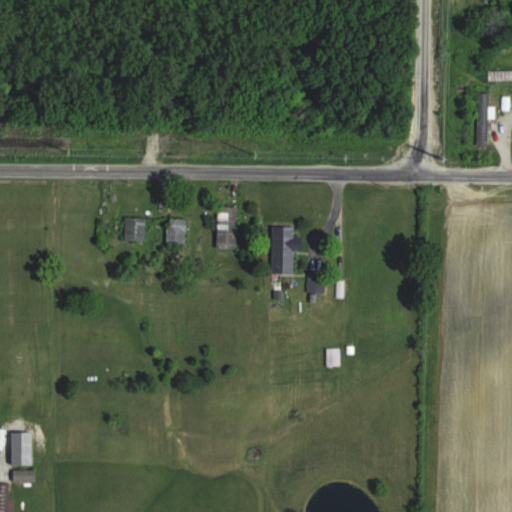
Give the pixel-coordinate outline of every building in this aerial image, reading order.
[(511,69),(493,69),(493,79),(511,79),(511,69)] [(482,144),(493,144),(493,94),(482,93),(482,144)] [(241,206),(219,206),(219,247),(241,247),(241,206)] [(128,241),(149,241),(149,217),(128,217),(128,241)] [(190,217),(170,217),(170,245),(190,245),(190,217)] [(309,252),(309,234),(300,234),(300,225),(277,225),(277,272),(299,272),(299,252),(309,252)] [(313,292),(331,292),(331,271),(313,271),(313,292)] [(331,365),(343,365),(343,347),(331,347),(331,365)] [(41,470),(19,470),(19,482),(41,482),(41,470)] [(0,483),(0,511),(15,511),(16,483),(0,483)]
